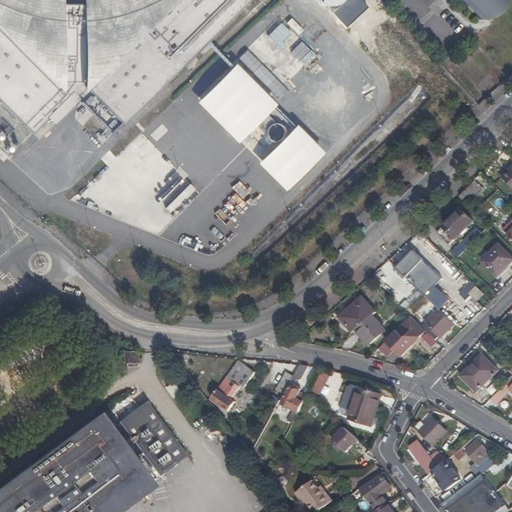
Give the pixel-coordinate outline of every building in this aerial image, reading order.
[(0,0),(0,102),(24,126),(25,124),(35,133),(70,97),(77,97),(114,133),(123,124),(125,125),(247,0),(85,0),(86,4),(61,4),(60,0),(0,0)] [(467,0),(470,3),(466,7),(478,20),(480,18),(483,21),(488,20),(496,14),(502,7),(504,2),(503,0),(467,0)] [(278,18),(264,31),(283,52),(289,47),(300,58),(308,50),(278,18)] [(278,103),(289,93),(247,50),(237,60),(278,103)] [(194,103),(236,145),(240,141),(259,161),(256,164),(285,193),(324,154),(234,64),(194,103)] [(511,165),(501,176),(511,186),(511,165)] [(482,173),(459,196),(467,204),(482,187),(479,184),(486,177),(482,173)] [(461,207),(443,226),(457,239),(475,220),(461,207)] [(459,258),(468,248),(462,242),(452,252),(459,258)] [(511,254),(501,243),(482,262),(498,277),(511,262),(511,254)] [(415,250),(397,268),(426,296),(432,289),(443,278),(415,250)] [(463,272),(447,257),(443,261),(458,276),(463,272)] [(477,301),(484,293),(475,284),(468,292),(477,301)] [(426,296),(440,310),(446,303),(432,289),(426,296)] [(340,317),(354,333),(356,330),(373,315),(377,312),(364,296),(340,317)] [(440,310),(422,327),(436,340),(440,336),(441,337),(454,324),(440,310)] [(387,331),(373,315),(356,330),(370,345),(387,331)] [(410,315),(385,341),(401,357),(419,339),(418,338),(426,331),(410,315)] [(427,331),(426,331),(418,338),(419,339),(427,331)] [(123,362),(125,363),(138,364),(138,352),(126,351),(124,353),(123,362)] [(498,373),(480,356),(458,378),(476,395),(498,373)] [(239,361),(224,383),(228,380),(230,379),(247,367),(239,361)] [(302,380),(310,366),(300,364),(294,376),(292,379),(296,381),(302,380)] [(228,380),(224,383),(212,400),(229,412),(236,402),(232,399),(240,387),(243,389),(254,373),(247,367),(230,379),(234,382),(233,383),(228,380)] [(313,392),(322,395),(330,374),(320,370),(313,392)] [(277,389),(284,393),(292,379),(294,376),(287,372),(277,389)] [(167,387),(174,398),(183,392),(175,382),(167,387)] [(296,398),(300,392),(290,387),(282,403),(298,412),(303,402),(296,398)] [(372,425),(382,394),(361,387),(351,418),(372,425)] [(186,455),(146,401),(119,421),(159,476),(186,455)] [(292,423),(297,414),(292,412),(287,420),(292,423)] [(109,511),(147,484),(97,417),(0,488),(0,511),(109,511)] [(433,417),(418,433),(432,446),(447,431),(433,417)] [(347,452),(359,440),(346,427),(334,440),(347,452)] [(467,449),(464,445),(459,450),(462,455),(466,451),(478,465),(490,454),(477,440),(467,449)] [(437,468),(447,460),(438,452),(430,458),(423,448),(416,454),(430,473),(437,468)] [(442,505),(446,511),(508,511),(511,509),(511,507),(508,502),(504,505),(495,492),(499,489),(490,477),(511,461),(511,454),(511,453),(487,471),(485,472),(462,490),(450,498),(442,505)] [(382,474),(361,489),(363,492),(369,488),(377,499),(384,494),(382,491),(391,486),(382,474)] [(318,511),(334,501),(326,490),(322,493),(319,488),(313,479),(296,492),(303,502),(306,500),(315,511),(318,511)] [(445,492),(450,498),(462,490),(457,483),(445,492)] [(382,491),(384,494),(393,488),(391,486),(382,491)] [(395,511),(389,503),(375,511),(395,511)]
